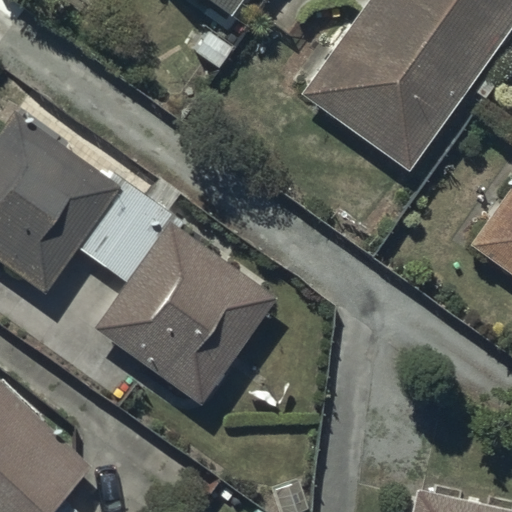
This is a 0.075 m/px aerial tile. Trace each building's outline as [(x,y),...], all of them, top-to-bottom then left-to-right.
[(511,6),(511,0),(351,0),(292,81),(400,160),(511,6)] [(227,37),(203,21),(190,41),(213,57),(227,37)] [(107,168),(5,95),(0,102),(0,254),(39,282),(70,238),(115,270),(83,315),(193,392),(268,286),(161,210),(167,203),(110,163),(107,168)] [(511,159),(463,228),(511,262),(511,159)] [(0,511),(142,511),(138,507),(133,511),(87,511),(59,484),(84,458),(0,374),(0,511)] [(402,511),(511,511),(511,501),(409,480),(402,511)]
